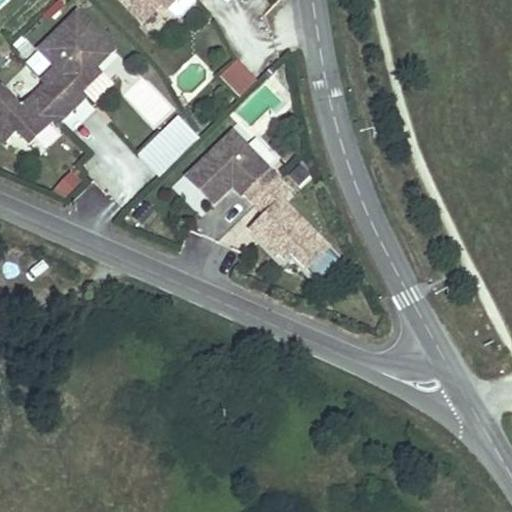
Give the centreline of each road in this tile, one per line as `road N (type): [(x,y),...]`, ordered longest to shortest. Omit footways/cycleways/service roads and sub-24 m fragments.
road 1 (unclassified): [(0,207),(372,368)]
road 2 (tertiary): [(438,348),(342,148),(312,0)]
